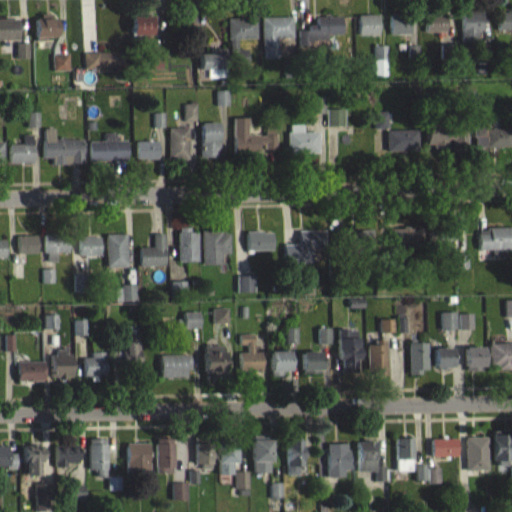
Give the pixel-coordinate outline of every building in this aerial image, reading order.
[(511,16),(496,16),(496,36),(511,36),(511,16)] [(460,18),(461,47),(476,47),(476,38),(481,37),(480,17),(460,18)] [(445,37),(445,18),(424,19),(424,37),(445,37)] [(410,39),(409,19),(388,19),(389,40),(410,39)] [(357,41),(378,40),(378,20),(357,20),(357,41)] [(35,43),(56,42),(56,21),(35,21),(35,43)] [(150,21),(131,21),(130,40),(150,41),(150,21)] [(292,22),(261,22),(262,64),(277,64),(277,43),(292,43),(292,22)] [(341,40),(341,22),(315,22),(315,30),(308,30),(308,35),(299,35),(299,52),(327,52),(327,40),(341,40)] [(247,54),(237,55),(236,44),(256,44),(256,23),(227,24),(228,70),(247,69),(247,54)] [(18,24),(0,24),(0,44),(18,45),(18,24)] [(28,48),(16,48),(16,64),(28,64),(28,48)] [(386,51),(373,51),(374,81),(387,81),(386,51)] [(198,59),(199,75),(206,75),(206,83),(222,82),(222,54),(208,54),(208,59),(198,59)] [(84,74),(121,73),(121,57),(84,57),(84,74)] [(213,87),(213,103),(226,102),(225,87),(213,87)] [(322,93),(322,110),(308,110),(307,93),(322,93)] [(226,95),(213,96),(214,111),(226,111),(226,95)] [(181,100),(187,100),(187,98),(192,98),(193,118),(182,118),(181,100)] [(309,119),(323,118),(323,102),(309,102),(309,119)] [(324,106),(325,123),(342,123),(341,106),(324,106)] [(25,108),(25,124),(37,123),(37,108),(25,108)] [(372,108),(372,126),(385,125),(385,108),(372,108)] [(151,110),(152,125),(161,124),(161,109),(151,110)] [(193,109),(181,109),(182,126),(194,126),(193,109)] [(230,114),(231,133),(232,150),(245,149),(246,152),(251,151),(251,149),(257,149),(256,141),(262,140),(262,145),(273,145),(273,132),(272,132),(272,122),(263,122),(263,131),(262,131),(262,132),(257,132),(257,131),(245,131),(245,114),(230,114)] [(26,133),(38,132),(37,117),(26,118),(26,133)] [(511,143),(496,144),(496,145),(490,145),(490,144),(485,144),(485,143),(474,143),(474,132),(472,132),(471,117),(486,117),(486,126),(490,126),(490,125),(497,125),(497,126),(510,126),(511,143)] [(198,120),(199,137),(198,138),(198,154),(218,154),(218,137),(216,137),(216,119),(198,120)] [(446,144),(445,135),(451,135),(451,142),(466,141),(465,125),(453,125),(453,123),(445,124),(445,119),(424,120),(425,145),(446,144)] [(288,122),(288,129),(285,129),(285,150),(317,149),(317,128),(301,128),(301,121),(288,122)] [(162,133),(162,123),(152,123),(152,133),(162,133)] [(186,124),(187,149),(188,149),(188,158),(180,159),(180,156),(167,156),(166,125),(186,124)] [(42,125),(42,136),(41,137),(41,154),(51,154),(51,162),(69,161),(69,160),(81,159),(81,135),(62,136),(62,133),(58,133),(58,136),(53,136),(52,125),(42,125)] [(384,127),(385,148),(416,147),(415,126),(384,127)] [(87,138),(102,137),(102,130),(114,129),(114,137),(125,137),(125,157),(88,158),(87,138)] [(21,132),(21,140),(8,140),(8,160),(31,160),(31,132),(21,132)] [(425,152),(446,152),(445,145),(451,144),(451,150),(466,150),(465,133),(446,133),(446,136),(424,136),(425,152)] [(135,138),(135,155),(143,155),(143,156),(156,156),(156,138),(135,138)] [(421,224),(422,246),(387,247),(387,225),(401,225),(401,223),(408,222),(408,225),(421,224)] [(175,229),(178,229),(178,224),(189,223),(189,229),(196,229),(197,258),(176,258),(175,229)] [(511,224),(483,225),(484,228),(476,228),(476,246),(490,246),(490,254),(503,254),(503,246),(511,246),(511,224)] [(450,225),(450,234),(452,234),(452,237),(450,237),(450,245),(427,246),(427,225),(450,225)] [(371,226),(372,249),(349,249),(350,256),(332,256),(331,227),(371,226)] [(200,227),(201,261),(221,260),(221,250),(229,250),(228,230),(220,231),(220,227),(200,227)] [(323,227),(323,246),(310,246),(310,258),(282,259),(282,241),(297,241),(297,228),(323,227)] [(245,228),(261,228),(261,229),(270,229),(271,247),(245,247),(245,228)] [(42,231),(43,249),(45,249),(45,258),(54,258),(54,249),(66,249),(66,230),(42,231)] [(104,231),(125,231),(125,263),(105,264),(104,231)] [(163,231),(163,246),(163,262),(137,263),(137,245),(151,244),(151,231),(163,231)] [(15,233),(15,250),(20,250),(35,250),(35,232),(15,233)] [(77,233),(90,233),(90,234),(98,234),(98,251),(78,251),(77,233)] [(449,255),(450,238),(437,237),(436,255),(449,255)] [(100,242),(78,242),(78,261),(99,261),(100,242)] [(451,250),(451,265),(466,265),(466,250),(451,250)] [(388,253),(389,268),(378,268),(377,253),(388,253)] [(467,274),(467,258),(453,258),(453,273),(467,274)] [(40,266),(40,280),(51,279),(51,265),(42,266),(40,266)] [(71,272),(71,288),(85,288),(85,272),(74,272),(71,272)] [(252,272),(252,289),(235,289),(235,273),(241,273),(252,272)] [(169,278),(169,295),(186,295),(185,278),(169,278)] [(134,281),(134,298),(120,298),(120,282),(130,281),(134,281)] [(135,307),(135,291),(113,291),(113,306),(135,307)] [(346,295),(347,305),(362,305),(361,295),(346,295)] [(511,297),(501,297),(501,314),(511,313),(511,297)] [(238,304),(238,315),(246,315),(246,304),(238,304)] [(210,305),(211,320),(226,320),(226,305),(210,305)] [(511,305),(502,306),(503,322),(511,322),(511,305)] [(180,309),(181,325),(197,324),(196,309),(180,309)] [(437,309),(437,326),(453,326),(452,309),(437,309)] [(455,311),(456,326),(469,326),(469,310),(455,311)] [(40,312),(41,326),(55,326),(54,311),(40,312)] [(227,329),(226,314),(211,314),(212,329),(227,329)] [(394,315),(394,330),(404,329),(404,315),(394,315)] [(71,317),(71,332),(83,331),(83,316),(71,317)] [(377,316),(377,330),(391,329),(391,316),(377,316)] [(198,317),(181,317),(181,334),(198,334),(198,317)] [(471,334),(470,319),(457,319),(457,335),(471,334)] [(55,320),(41,320),(41,334),(55,333),(55,320)] [(377,338),(392,338),(391,324),(377,324),(377,338)] [(83,340),(83,325),(72,325),(72,341),(83,340)] [(284,325),(284,341),(295,340),(295,325),(284,325)] [(315,325),(316,339),(308,339),(308,348),(298,348),(299,367),(300,367),(300,371),(318,370),(318,366),(320,366),(319,340),(328,340),(327,325),(315,325)] [(335,357),(335,335),(336,335),(336,326),(346,326),(346,334),(354,334),(355,349),(358,349),(358,355),(355,355),(355,369),(340,370),(339,357),(335,357)] [(134,330),(135,338),(136,338),(136,360),(135,360),(135,364),(109,364),(109,349),(118,348),(118,347),(122,347),(122,338),(124,338),(123,331),(134,330)] [(236,331),(237,342),(245,342),(245,349),(236,349),(237,367),(253,367),(253,368),(259,368),(259,349),(252,349),(251,330),(236,331)] [(1,331),(2,348),(11,348),(11,331),(1,331)] [(284,349),(296,349),(295,333),(284,333),(284,349)] [(383,337),(384,371),(371,372),(371,368),(365,368),(364,341),(372,341),(372,337),(383,337)] [(404,340),(405,371),(418,371),(418,366),(424,366),(423,339),(404,340)] [(511,340),(485,341),(486,363),(494,362),(494,366),(508,366),(508,362),(511,362),(511,340)] [(200,348),(201,348),(201,343),(220,342),(220,347),(222,347),(223,368),(201,369),(200,348)] [(460,343),(461,363),(462,363),(462,368),(479,367),(478,362),(480,362),(480,342),(460,343)] [(429,344),(430,363),(436,363),(436,366),(443,365),(443,363),(449,363),(448,343),(429,344)] [(47,351),(53,351),(53,346),(61,346),(61,351),(68,351),(69,373),(63,373),(63,376),(55,376),(55,373),(48,374),(47,351)] [(266,347),(267,367),(268,367),(268,372),(279,372),(279,367),(288,367),(287,347),(266,347)] [(80,355),(80,373),(86,373),(86,374),(95,374),(95,372),(101,372),(100,349),(89,349),(89,355),(80,355)] [(156,352),(182,351),(182,352),(187,352),(188,366),(183,366),(183,374),(157,374),(156,352)] [(14,359),(14,378),(23,378),(23,379),(31,379),(31,378),(41,378),(41,359),(14,359)] [(506,427),(506,457),(504,457),(504,462),(494,462),(494,457),(490,457),(489,432),(490,432),(490,428),(506,427)] [(484,434),(475,434),(475,431),(466,431),(467,434),(462,434),(463,467),(485,467),(484,434)] [(428,436),(439,436),(439,433),(443,433),(443,435),(454,435),(454,453),(428,453),(428,436)] [(86,436),(86,441),(85,441),(86,465),(94,465),(95,474),(103,474),(103,467),(105,467),(104,440),(103,440),(103,435),(86,436)] [(154,435),(154,440),(152,440),(152,464),(154,464),(154,470),(171,469),(170,464),(172,464),(171,440),(170,440),(169,435),(154,435)] [(383,463),(383,478),(373,479),(373,468),(355,469),(354,439),(361,439),(361,435),(366,435),(366,438),(373,438),(373,463),(383,463)] [(392,435),(393,468),(409,467),(409,456),(411,455),(411,446),(409,446),(409,435),(392,435)] [(248,436),(268,436),(269,457),(267,457),(267,469),(250,469),(250,458),(248,458),(248,436)] [(283,437),(284,462),(285,462),(285,472),(296,472),(296,463),(301,463),(301,437),(283,437)] [(214,438),(214,459),(216,459),(216,471),(231,471),(230,459),(234,459),(234,438),(214,438)] [(192,440),(192,460),(198,460),(198,466),(208,466),(208,460),(209,460),(209,439),(192,440)] [(124,440),(124,459),(123,459),(123,470),(147,470),(147,459),(146,459),(145,440),(124,440)] [(325,441),(344,440),(344,446),(347,446),(348,467),(341,467),(342,473),(325,474),(325,441)] [(0,442),(0,462),(4,462),(4,466),(14,465),(13,450),(4,450),(4,442),(0,442)] [(20,443),(20,457),(23,457),(23,472),(37,471),(37,458),(40,458),(40,442),(20,443)] [(51,442),(52,458),(51,458),(51,464),(63,464),(63,460),(76,459),(75,442),(51,442)] [(429,444),(430,462),(456,461),(455,444),(429,444)] [(412,462),(413,478),(423,477),(423,462),(412,462)] [(437,465),(438,480),(425,481),(425,465),(437,465)] [(186,467),(186,481),(196,481),(196,467),(186,467)] [(232,468),(232,486),(246,485),(246,468),(232,468)] [(105,474),(105,487),(118,487),(118,473),(105,474)] [(169,480),(170,497),(185,496),(184,479),(178,479),(169,480)] [(279,479),(279,495),(268,495),(267,480),(279,479)] [(32,481),(33,508),(46,508),(46,481),(32,481)] [(67,482),(67,497),(81,497),(81,482),(67,482)] [(106,496),(118,496),(118,482),(106,482),(106,496)] [(170,488),(171,505),(185,505),(185,488),(170,488)] [(68,506),(83,505),(82,490),(67,491),(68,506)]
